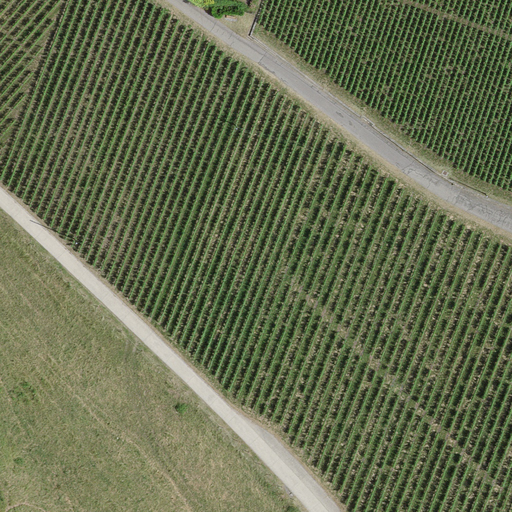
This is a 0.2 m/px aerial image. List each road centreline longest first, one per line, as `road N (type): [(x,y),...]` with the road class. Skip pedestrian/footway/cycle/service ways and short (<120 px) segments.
road 1 (unclassified): [(0,195),(321,511)]
road 2 (residential): [(511,221),(455,194),(178,0)]
